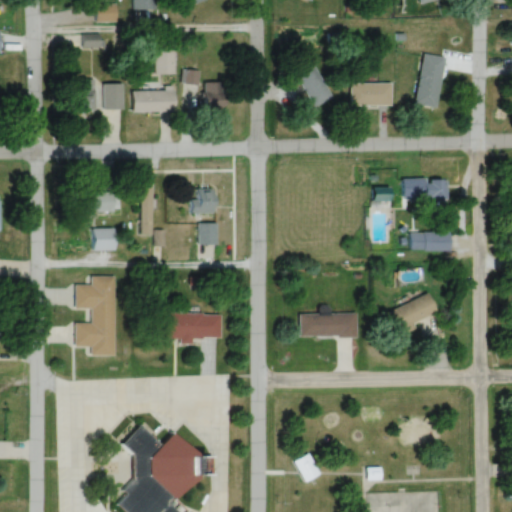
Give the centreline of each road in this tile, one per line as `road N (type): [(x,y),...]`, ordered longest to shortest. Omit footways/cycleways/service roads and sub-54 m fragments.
road 1 (residential): [(511,146),(0,155)]
road 2 (residential): [(33,511),(30,0)]
road 3 (residential): [(473,511),(475,0)]
road 4 (residential): [(248,511),(246,0)]
road 5 (residential): [(248,382),(511,373)]
